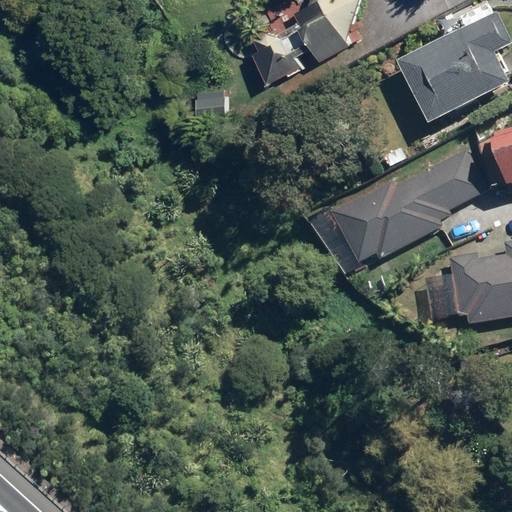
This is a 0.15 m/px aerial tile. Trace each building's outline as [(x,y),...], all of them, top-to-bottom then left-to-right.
[(263,49),(254,54),(269,83),(306,66),(301,55),(317,46),(325,61),(352,46),(361,0),(311,0),(311,3),(294,13),(289,5),(281,2),(272,6),(271,16),(278,27),(257,39),(263,49)] [(511,76),(483,21),(400,65),(434,129),(511,87),(511,76)] [(511,142),(499,148),(511,179),(511,142)] [(397,181),(340,217),(368,262),(383,253),(389,264),(461,219),(459,214),(495,192),(469,151),(404,192),(397,181)] [(474,316),(475,324),(511,317),(511,252),(458,261),(460,279),(431,283),(437,322),(474,316)]
